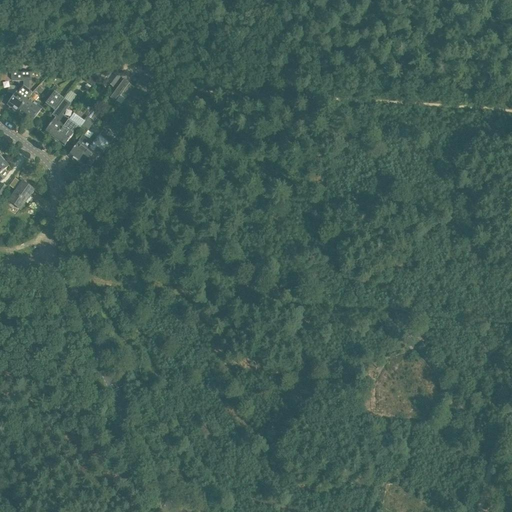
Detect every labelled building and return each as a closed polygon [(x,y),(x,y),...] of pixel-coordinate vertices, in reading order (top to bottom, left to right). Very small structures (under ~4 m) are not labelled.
[(31,73),(0,72),(0,81),(11,81),(11,82),(23,82),(29,82),(31,82),(31,73)] [(103,73),(100,79),(106,83),(113,74),(103,73)] [(113,74),(106,83),(114,89),(125,74),(113,74)] [(137,83),(149,92),(156,82),(149,78),(148,79),(143,75),(137,83)] [(115,103),(122,93),(129,84),(123,79),(109,98),(115,103)] [(14,97),(7,106),(12,109),(12,111),(15,113),(16,113),(17,113),(27,99),(31,94),(27,91),(29,89),(29,82),(23,82),(23,87),(23,88),(21,87),(18,92),(14,97)] [(129,84),(122,93),(127,97),(134,88),(129,84)] [(44,104),(54,111),(63,99),(53,92),(44,104)] [(27,99),(17,113),(18,114),(19,116),(21,117),(23,117),(27,120),(29,118),(33,121),(39,113),(41,109),(37,106),(38,106),(28,99),(27,99)] [(55,118),(45,133),(50,137),(50,139),(53,141),(68,121),(69,120),(62,116),(71,104),(64,100),(56,111),(55,111),(52,116),(55,118)] [(89,118),(83,127),(88,131),(95,122),(89,118)] [(68,121),(53,141),(57,144),(58,143),(64,147),(79,127),(69,120),(68,121)] [(88,150),(78,163),(80,164),(79,166),(83,168),(84,168),(88,170),(97,158),(97,159),(98,158),(92,153),(96,148),(103,153),(109,143),(107,146),(96,138),(98,136),(98,135),(95,139),(88,150)] [(75,147),(69,156),(72,159),(72,160),(75,163),(77,162),(78,163),(88,150),(95,139),(92,136),(89,141),(82,137),(78,143),(75,147)] [(19,183),(15,179),(10,187),(14,190),(19,183)] [(20,210),(34,190),(22,182),(8,201),(20,210)]
